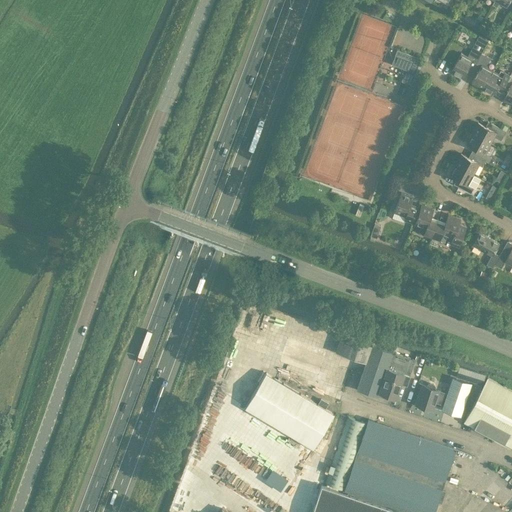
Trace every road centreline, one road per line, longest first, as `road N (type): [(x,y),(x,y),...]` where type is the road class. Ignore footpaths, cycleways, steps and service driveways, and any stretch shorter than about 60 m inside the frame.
road 1 (motorway): [(277,0),(85,511)]
road 2 (motorway): [(110,511),(301,0)]
road 3 (tertiary): [(511,349),(125,203)]
road 4 (tertiary): [(16,511),(125,203)]
road 5 (tertiary): [(125,203),(203,0)]
road 6 (residential): [(511,232),(428,189),(470,101)]
road 7 (unclassified): [(511,464),(471,440),(347,398)]
road 8 (residential): [(470,101),(433,77),(437,39),(430,27),(386,0)]
